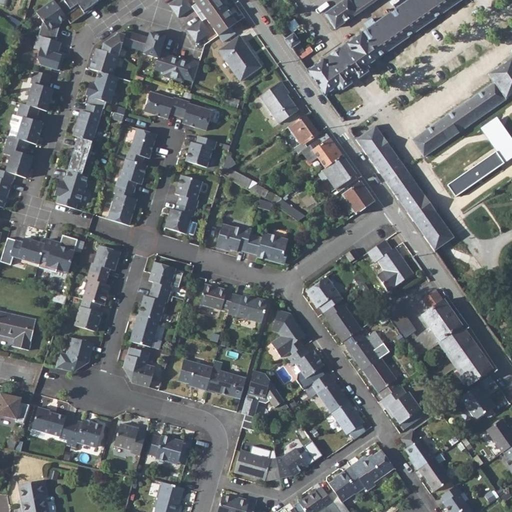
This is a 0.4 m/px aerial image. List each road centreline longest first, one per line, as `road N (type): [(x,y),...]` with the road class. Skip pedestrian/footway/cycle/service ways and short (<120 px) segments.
road 1 (residential): [(144,0),(83,40),(33,207),(87,224)]
road 2 (unknown): [(511,42),(400,119),(299,0)]
road 3 (residential): [(243,0),(392,210)]
road 4 (residential): [(392,210),(511,381)]
road 5 (residential): [(211,477),(280,494),(381,428)]
road 6 (residential): [(282,281),(381,428)]
road 7 (residential): [(211,477),(220,443),(215,426),(100,392)]
road 8 (residential): [(143,240),(177,135),(126,120)]
road 9 (residential): [(100,392),(143,240)]
road 10 (residential): [(143,240),(282,281)]
road 11 (residential): [(282,281),(392,210)]
